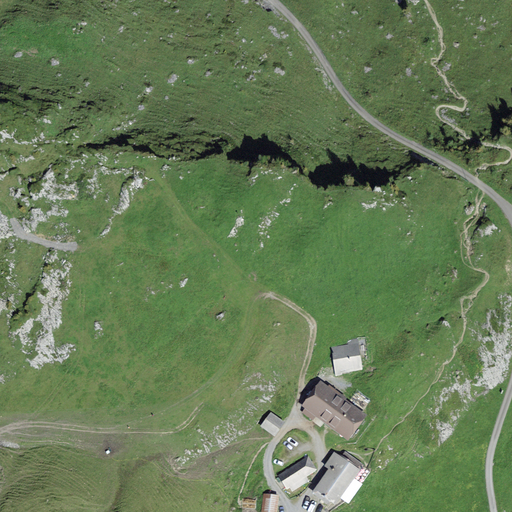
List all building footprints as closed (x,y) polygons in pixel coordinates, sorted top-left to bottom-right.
[(133,172),(132,192),(144,192),(144,172),(133,172)] [(333,349),(335,374),(361,373),(360,347),(333,349)] [(321,382),(304,404),(349,438),(366,416),(321,382)] [(271,414),(262,427),(274,436),(284,423),(271,414)] [(339,454),(318,486),(337,499),(359,467),(339,454)] [(309,455),(279,474),(288,489),(318,470),(309,455)] [(264,494),(262,511),(274,511),(276,495),(264,494)]
